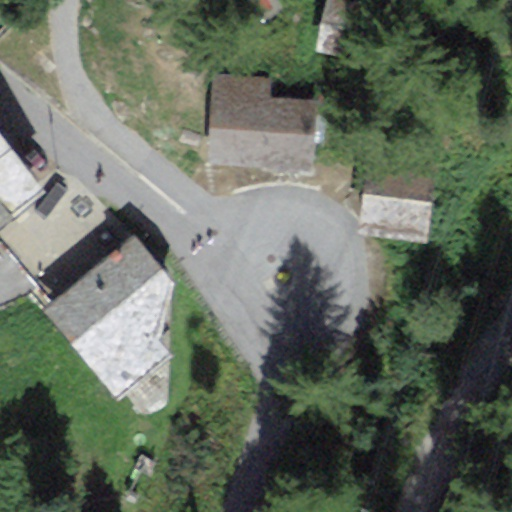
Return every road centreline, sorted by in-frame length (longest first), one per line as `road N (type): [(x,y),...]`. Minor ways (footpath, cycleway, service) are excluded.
road 1 (residential): [(0,95),(210,257)]
road 2 (track): [(511,339),(410,511)]
